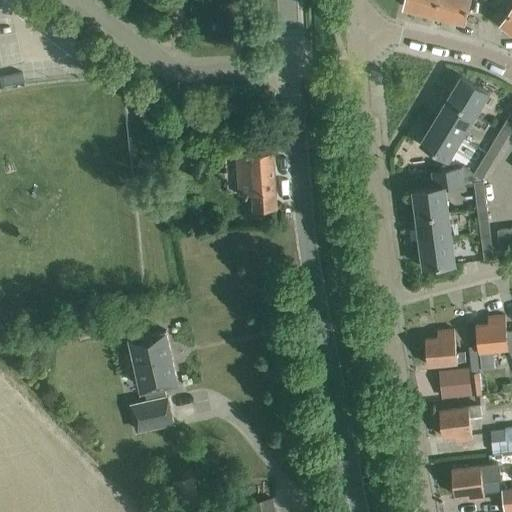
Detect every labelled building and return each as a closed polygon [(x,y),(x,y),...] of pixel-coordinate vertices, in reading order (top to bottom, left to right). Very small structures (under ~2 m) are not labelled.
[(433,12),(436,0),(404,0),(403,5),(433,12)] [(463,20),(468,0),(436,0),(433,12),(463,20)] [(511,29),(511,4),(500,21),(511,29)] [(12,86),(33,80),(30,69),(9,75),(12,86)] [(473,113),(487,91),(461,75),(447,97),(473,113)] [(460,135),(473,113),(447,97),(434,119),(460,135)] [(507,133),(511,124),(511,106),(499,129),(507,133)] [(446,157),(460,135),(434,119),(420,141),(446,157)] [(493,155),(507,133),(499,129),(486,151),(493,155)] [(276,206),(272,150),(236,153),(237,173),(238,192),(251,191),(253,208),(256,208),(276,206)] [(480,178),(481,176),(493,155),(486,151),(473,171),(472,173),(480,178)] [(175,179),(194,176),(190,156),(172,159),(175,179)] [(461,167),(459,167),(460,174),(472,173),(473,171),(463,164),(461,167)] [(416,215),(446,211),(443,186),(461,184),(461,182),(460,174),(459,167),(431,171),(433,186),(412,189),(416,215)] [(480,179),(480,178),(472,173),(460,174),(461,182),(472,180),(472,182),(475,207),(485,205),(481,179),(480,179)] [(479,232),(488,230),(485,205),(475,207),(479,232)] [(419,240),(450,236),(446,211),(416,215),(419,240)] [(496,228),(496,230),(499,250),(510,249),(507,227),(496,228)] [(479,232),(483,258),(492,257),(488,230),(479,232)] [(423,266),(453,262),(450,236),(419,240),(423,266)] [(478,344),(468,345),(470,372),(476,371),(476,363),(480,362),(480,366),(493,365),(492,349),(506,348),(511,355),(511,327),(504,328),(503,314),(488,316),(488,322),(476,323),(478,344)] [(455,351),(452,327),(436,329),(437,335),(424,337),(427,364),(456,361),(456,360),(465,359),(464,350),(455,351)] [(165,396),(162,382),(176,379),(164,329),(130,336),(141,387),(143,386),(146,400),(130,403),(136,428),(173,420),(167,395),(165,396)] [(468,366),(439,369),(442,393),(470,390),(468,366)] [(511,381),(501,383),(502,390),(511,388),(511,381)] [(471,438),(469,418),(469,416),(481,414),(479,403),(468,405),(439,408),(442,435),(454,433),(455,440),(471,438)] [(491,451),(511,447),(511,426),(489,429),(491,451)] [(483,496),(481,481),(499,479),(497,461),(479,464),(450,467),(454,494),(466,492),(467,498),(483,496)] [(511,486),(500,488),(504,511),(511,510),(511,486)] [(188,488),(179,490),(181,499),(191,497),(188,488)] [(248,511),(274,511),(271,497),(247,503),(248,511)]
